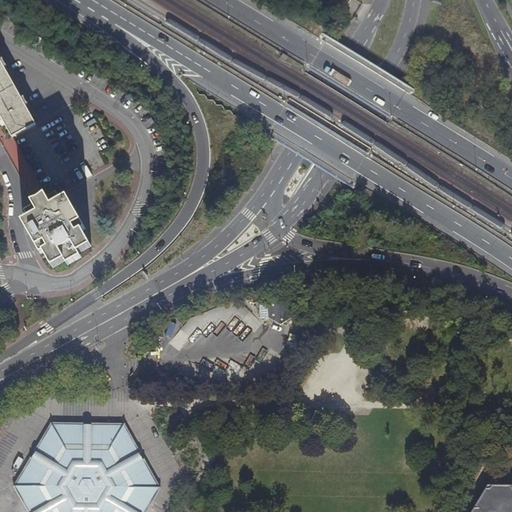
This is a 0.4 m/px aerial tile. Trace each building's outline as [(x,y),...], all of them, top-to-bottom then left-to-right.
[(317,0),(343,16),(352,0),(317,0)] [(0,113),(3,119),(14,138),(38,125),(0,57),(0,113)] [(55,199),(49,202),(41,206),(41,205),(36,208),(37,209),(28,214),(31,219),(27,222),(34,234),(32,235),(42,255),(46,253),(54,269),(66,262),(69,266),(82,259),(80,254),(92,247),(84,231),(87,229),(76,211),(72,213),(66,200),(63,202),(60,196),(55,199)] [(35,206),(48,199),(47,198),(44,200),(41,202),(36,204),(35,205),(35,206)] [(69,198),(66,200),(72,213),(76,211),(69,198)] [(49,201),(48,199),(35,206),(36,207),(36,208),(41,205),(41,206),(49,202),(49,201)] [(34,234),(27,222),(25,223),(32,235),(34,234)] [(268,317),(281,324),(294,316),(293,301),(280,294),(268,302),(268,317)] [(260,318),(268,317),(268,302),(260,303),(260,318)] [(176,384),(176,377),(166,376),(166,374),(160,373),(160,383),(176,384)] [(188,377),(183,375),(180,382),(185,385),(188,377)] [(128,422),(53,421),(13,487),(28,511),(151,511),(165,489),(128,422)] [(511,465),(497,466),(488,482),(510,482),(511,479),(511,465)] [(511,511),(511,479),(510,482),(488,482),(486,486),(488,487),(484,488),(474,506),(476,508),(473,508),(470,511),(511,511)]
